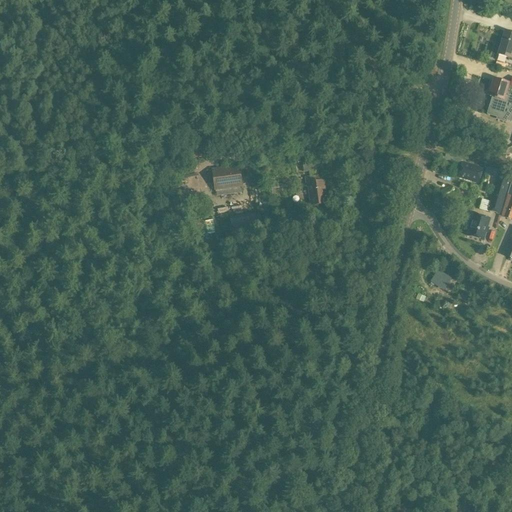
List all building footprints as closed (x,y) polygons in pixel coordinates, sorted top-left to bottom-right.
[(511,33),(505,32),(498,55),(509,59),(508,60),(511,61),(511,33)] [(490,97),(492,97),(495,98),(495,99),(496,99),(493,109),(489,107),(489,108),(493,109),(491,116),(498,118),(497,119),(506,122),(507,120),(511,121),(511,118),(511,82),(511,84),(495,80),(490,97)] [(497,150),(506,153),(507,149),(505,145),(498,143),(497,150)] [(316,159),(303,161),(304,172),(310,172),(310,176),(305,177),(306,188),(307,187),(310,206),(326,204),(323,181),(320,181),(319,175),(318,176),(317,171),(322,170),(322,168),(332,167),(331,159),(320,160),(320,159),(316,159)] [(479,184),(483,169),(462,164),(458,178),(479,184)] [(214,191),(242,188),(240,166),(212,170),(214,191)] [(500,215),(511,176),(500,173),(489,211),(500,215)] [(511,179),(507,196),(501,217),(511,220),(511,219),(511,179)] [(217,200),(228,199),(228,192),(216,192),(217,200)] [(475,206),(483,208),(486,198),(478,196),(475,206)] [(232,231),(262,227),(260,213),(229,216),(232,231)] [(470,230),(469,229),(467,235),(468,236),(468,237),(484,242),(490,219),(475,214),(470,230)]
